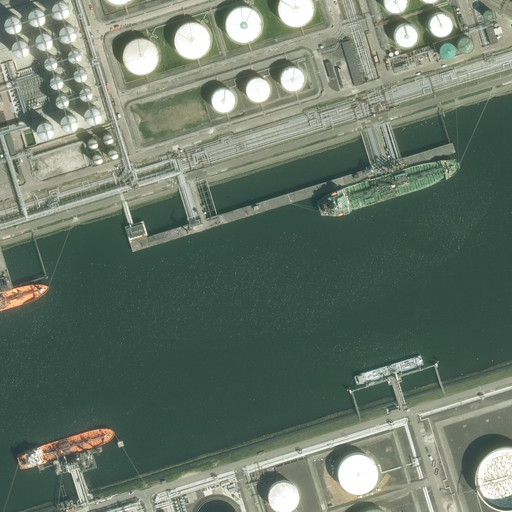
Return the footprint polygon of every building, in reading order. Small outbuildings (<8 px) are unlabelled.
[(59,0),(57,1),(56,2),(55,3),(54,4),(53,5),(52,7),(52,8),(52,10),(52,12),(53,13),(54,14),(55,16),(56,17),(57,17),(59,18),(61,18),(62,18),(64,17),(65,17),(66,16),(68,15),(68,13),(69,12),(70,10),(70,9),(69,7),(69,6),(68,4),(67,3),(66,2),(65,1),(63,1),(62,0),(60,0),(59,0)] [(314,11),(315,8),(314,5),(314,2),(312,0),(279,0),(278,2),(278,5),(278,8),(278,11),(278,13),(279,16),(281,18),(282,20),(285,22),(287,24),(289,25),(292,26),(295,26),(297,26),(300,26),(303,25),(305,24),(308,22),(310,20),(311,18),(313,16),(314,13),(314,11)] [(407,0),(382,0),(382,1),(383,4),(384,6),(386,8),(387,9),(389,10),(391,11),(392,11),(394,12),(397,12),(399,11),(402,10),(403,9),(405,7),(407,4),(408,2),(407,0)] [(262,27),(262,24),(262,21),(261,19),(260,16),(259,14),(257,11),(255,10),(253,8),(250,7),(247,6),(245,6),(242,6),(239,6),(237,7),(234,8),(232,10),(230,12),(228,14),(227,16),(226,19),(225,21),(225,24),(225,27),(226,29),(227,32),(228,34),(230,37),(232,38),(234,40),(237,41),(239,42),(242,42),(245,42),(247,42),(250,41),(253,40),(255,38),(257,37),(259,34),(260,32),(261,29),(262,27)] [(35,8),(33,9),(32,9),(31,10),(30,12),(29,13),(28,14),(28,16),(28,18),(28,19),(29,21),(30,22),(31,23),(32,24),(34,25),(35,25),(37,25),(38,25),(40,25),(41,24),(43,23),(44,22),(45,21),(45,20),(46,18),(46,16),(46,15),(45,13),(44,12),(43,11),(42,10),(41,9),(39,8),(38,8),(36,8),(35,8)] [(494,14),(494,13),(493,12),(493,11),(492,10),(491,10),(490,9),(488,9),(487,10),(486,10),(485,11),(485,12),(484,13),(484,14),(485,16),(485,17),(486,17),(487,18),(488,19),(489,19),(490,19),(491,18),(492,17),(493,17),(493,15),(494,14)] [(453,23),(452,21),(452,18),(451,16),(449,14),(447,12),(445,11),(442,11),(440,10),(438,11),(435,11),(434,12),(431,14),(430,16),(429,18),(428,21),(428,23),(428,25),(429,28),(430,30),(432,32),(433,34),(436,35),(438,35),(441,35),(443,35),(445,34),(447,33),(449,32),(450,30),(452,28),(452,25),(453,23)] [(11,15),(10,16),(8,16),(7,17),(6,19),(5,20),(5,22),(4,23),(4,25),(5,26),(5,28),(6,29),(7,30),(9,31),(10,32),(11,32),(13,33),(15,32),(16,32),(18,31),(19,30),(20,29),(21,28),(22,27),(22,25),(22,23),(22,22),(21,20),(21,19),(20,18),(19,17),(17,16),(16,15),(14,15),(13,15),(11,15)] [(210,43),(210,40),(210,37),(209,34),(208,31),(206,29),(205,27),(202,25),(200,23),(197,22),(194,22),(192,21),(189,22),(186,22),(183,23),(181,25),(179,27),(177,29),(175,31),(174,34),(174,37),(173,40),(174,43),(174,45),(175,48),(177,50),(179,53),(181,54),(183,56),(186,57),(189,58),(192,58),(195,58),(197,57),(200,56),(202,54),(205,53),(206,50),(208,48),(209,45),(210,43)] [(418,34),(418,32),(417,29),(416,27),(415,25),(413,24),(411,22),(408,21),(406,21),(404,21),(401,22),(399,23),(397,24),(395,27),(394,28),(393,31),(393,33),(393,36),(394,38),(395,40),(396,42),(398,44),(400,45),(402,46),(405,46),(407,46),(409,45),(412,44),(414,43),(416,41),(417,39),(418,36),(418,34)] [(66,24),(64,25),(63,26),(61,27),(60,28),(60,29),(59,31),(59,32),(59,34),(59,35),(60,37),(61,38),(62,39),(63,40),(64,41),(66,41),(68,42),(69,42),(71,41),(72,41),(73,40),(75,39),(75,37),(76,36),(76,34),(77,33),(76,31),(76,30),(75,28),(74,27),(73,26),(72,25),(70,24),(69,24),(67,24),(66,24)] [(492,44),(498,42),(496,35),(503,32),(501,26),(494,28),(494,26),(486,28),(492,44)] [(42,32),(40,32),(39,33),(38,34),(37,35),(36,37),(35,38),(35,40),(35,41),(35,43),(36,44),(37,46),(38,47),(39,48),(41,49),(42,49),(44,49),(45,49),(47,49),(48,48),(49,47),(51,46),(52,45),(52,43),(53,42),(53,40),(52,39),(52,37),(51,36),(50,34),(49,33),(48,33),(46,32),(45,32),(43,32),(42,32)] [(469,43),(469,42),(469,41),(468,39),(467,39),(465,37),(464,37),(463,37),(462,37),(461,37),(459,38),(458,38),(458,39),(457,41),(456,43),(456,44),(457,45),(457,46),(458,47),(459,48),(460,49),(461,49),(462,50),(464,49),(465,49),(467,48),(468,47),(469,46),(469,44),(469,43)] [(128,43),(126,45),(124,49),(123,52),(122,56),(123,60),(124,63),(126,67),(128,69),(131,72),(135,73),(139,74),(142,74),(146,73),(150,72),(153,69),(155,67),(157,63),(158,60),(159,56),(158,52),(157,49),(155,45),(153,43),(150,40),(146,39),(142,38),(139,38),(135,39),(131,40),(128,43)] [(18,39),(17,39),(15,40),(14,41),(13,42),(12,44),(12,45),(11,47),(11,48),(12,50),(12,51),(13,53),(14,54),(15,55),(17,56),(18,56),(20,56),(22,56),(23,56),(25,55),(26,54),(27,53),(28,52),(29,50),(29,49),(29,47),(29,46),(28,44),(28,43),(27,42),(26,40),(24,40),(23,39),(21,39),(20,39),(18,39)] [(341,43),(355,87),(363,84),(350,40),(341,43)] [(452,49),(452,48),(452,46),(451,45),(450,44),(449,43),(448,43),(446,42),(444,42),(443,42),(442,43),(440,44),(440,45),(439,46),(438,47),(438,48),(438,50),(439,51),(439,52),(440,53),(441,54),(442,55),(443,55),(444,56),(446,56),(447,55),(448,55),(450,54),(451,53),(451,52),(452,50),(452,49)] [(73,50),(72,50),(71,51),(70,52),(70,53),(69,54),(69,55),(69,56),(69,57),(70,59),(71,59),(71,60),(72,61),(74,61),(75,61),(76,61),(77,61),(78,60),(79,59),(80,58),(80,57),(80,56),(80,55),(80,54),(80,53),(79,52),(78,51),(77,50),(76,50),(75,50),(74,50),(73,50)] [(49,57),(48,57),(47,58),(46,59),(45,60),(45,61),(45,62),(45,63),(45,64),(45,65),(46,66),(47,67),(48,68),(49,68),(50,68),(52,68),(53,68),(54,67),(55,66),(55,65),(56,64),(56,63),(56,62),(56,61),(56,60),(55,59),(54,58),(53,57),(52,57),(51,57),(50,57),(49,57)] [(330,79),(335,77),(330,62),(325,63),(330,79)] [(304,81),(305,79),(305,77),(304,74),(303,72),(302,70),(300,69),(298,68),(296,67),(294,66),(292,66),(290,66),(287,67),(285,68),(284,69),(282,71),(281,73),(280,75),(280,78),(280,80),(280,82),(281,84),(283,86),(284,88),(286,89),(288,90),(290,91),(293,91),(295,90),(297,90),(299,89),(301,87),(302,85),(304,83),(304,81)] [(79,69),(78,70),(77,71),(76,71),(76,72),(75,73),(75,75),(75,76),(76,77),(76,78),(77,79),(78,80),(79,80),(80,81),(81,81),(82,81),(83,80),(84,80),(85,79),(86,78),(86,77),(87,76),(87,75),(87,73),(86,72),(85,71),(85,70),(84,70),(83,69),(81,69),(80,69),(79,69)] [(341,69),(338,70),(343,89),(347,88),(341,69)] [(55,76),(54,77),(53,78),(52,78),(51,79),(51,81),(51,82),(51,83),(51,84),(52,85),(52,86),(53,87),(54,87),(55,88),(57,88),(58,88),(59,87),(60,87),(61,86),(61,85),(62,84),(62,83),(62,82),(62,80),(62,79),(61,78),(60,78),(59,77),(58,76),(57,76),(56,76),(55,76)] [(270,92),(271,90),(271,88),(270,85),(269,83),(268,81),(266,79),(264,78),(262,77),(259,77),(257,77),(255,77),(252,78),(250,79),(249,81),(247,83),(246,85),(245,87),(245,90),(246,92),(246,94),(248,96),(249,98),(251,100),(253,101),(255,102),(258,102),(260,102),(262,101),(265,100),(267,99),(268,97),(269,95),(270,92)] [(235,102),(235,100),(235,97),(235,95),(234,93),(232,91),(231,89),(229,88),(226,87),(224,87),(222,87),(219,87),(217,88),(215,89),(213,91),(212,93),(211,95),(210,97),(210,100),(211,102),(211,104),(213,106),(214,108),(216,110),(218,111),(220,111),(223,112),(225,111),(227,111),(230,110),(231,108),(233,106),(234,104),(235,102)] [(85,88),(84,89),(83,89),(82,90),(81,91),(81,92),(81,93),(81,95),(81,96),(82,97),(82,98),(83,98),(84,99),(85,99),(87,99),(88,99),(89,99),(90,98),(91,98),(91,97),(92,96),(92,94),(92,93),(92,92),(92,91),(91,90),(90,89),(89,89),(88,88),(87,88),(86,88),(85,88)] [(60,95),(59,95),(58,96),(58,97),(57,98),(57,99),(56,100),(57,101),(57,102),(57,103),(58,104),(59,105),(60,106),(61,106),(62,106),(63,106),(65,106),(66,105),(66,104),(67,103),(68,102),(68,101),(68,100),(68,99),(67,98),(67,97),(66,96),(65,95),(64,95),(63,95),(62,95),(60,95)] [(90,106),(89,106),(88,107),(86,108),(85,109),(85,111),(84,112),(84,114),(84,115),(84,117),(85,118),(86,120),(87,121),(88,122),(89,123),(91,123),(92,123),(94,123),(95,123),(97,122),(98,121),(99,120),(100,119),(101,117),(101,116),(101,114),(101,113),(101,111),(100,110),(99,108),(98,107),(97,107),(95,106),(94,106),(92,106),(90,106)] [(67,113),(65,114),(64,115),(63,116),(62,117),(61,118),(60,120),(60,121),(60,123),(60,124),(61,126),(62,127),(63,128),(64,129),(66,130),(67,130),(69,131),(70,131),(72,130),(73,129),(74,129),(76,127),(77,126),(77,125),(78,123),(78,122),(77,120),(77,119),(76,117),(75,116),(74,115),(73,114),(71,113),(70,113),(68,113),(67,113)] [(43,120),(42,121),(40,122),(39,123),(38,124),(37,125),(37,127),(36,128),(36,130),(37,132),(37,133),(38,134),(39,136),(40,137),(42,137),(43,138),(45,138),(47,138),(48,137),(50,137),(51,136),(52,135),(53,133),(54,132),(54,130),(54,129),(54,127),(53,126),(53,124),(52,123),(51,122),(49,121),(48,121),(46,120),(45,120),(43,120)] [(113,139),(114,138),(113,136),(113,135),(112,134),(110,133),(109,133),(108,133),(106,133),(105,134),(104,135),(104,137),(104,138),(104,140),(105,141),(106,142),(108,142),(109,143),(110,142),(112,141),(113,140),(113,139)] [(98,143),(98,142),(98,141),(97,140),(97,139),(96,138),(95,138),(93,137),(92,137),(91,138),(90,138),(89,139),(88,140),(88,141),(88,142),(88,144),(88,145),(89,146),(90,146),(91,147),(92,147),(93,147),(95,147),(96,146),(97,146),(97,145),(98,143)] [(118,155),(118,153),(118,152),(117,151),(117,150),(116,149),(115,149),(113,148),(112,148),(111,149),(110,149),(109,150),(108,151),(108,153),(108,154),(108,155),(109,156),(110,157),(111,158),(112,158),(113,158),(115,158),(116,158),(117,157),(117,156),(118,155)] [(102,160),(102,158),(102,157),(102,156),(101,155),(100,154),(98,154),(97,153),(96,154),(94,154),(93,155),(93,156),(92,158),(92,159),(93,160),(93,162),(94,163),(96,163),(97,163),(98,163),(100,163),(101,162),(102,161),(102,160)] [(511,443),(508,443),(505,443),(501,444),(498,445),(495,446),(492,447),(490,449),(488,450),(485,453),(483,455),(481,457),(480,460),(478,463),(477,466),(476,469),(476,472),(476,475),(476,478),(476,481),(477,485),(478,488),(479,490),(481,493),(484,496),(485,498),(488,500),(491,502),(493,504),(496,505),(498,506),(502,507),(505,507),(508,507),(510,507),(511,506),(511,443)] [(377,471),(377,470),(377,467),(376,465),(375,463),(374,459),(371,456),(369,454),(367,453),(365,452),(362,451),(360,451),(357,451),(354,451),(353,451),(349,452),(348,453),(346,454),(343,456),(341,459),(339,463),(338,464),(338,467),(337,470),(338,474),(338,477),(339,478),(341,482),(343,484),(346,487),(349,489),(353,490),(354,490),(357,490),(360,490),(362,490),(365,489),(368,487),(371,484),(374,482),(375,478),(377,475),(377,471)] [(299,494),(299,493),(299,491),(298,488),(297,485),(295,483),(293,481),(290,480),(287,478),(284,478),(281,478),(278,479),(276,480),(274,481),(273,482),(271,485),(270,487),(269,490),(268,493),(269,496),(269,499),(271,501),(273,504),(275,506),(277,507),(280,508),(283,508),(286,508),(289,507),(292,506),(294,504),(296,502),(297,500),(298,497),(299,494)]
